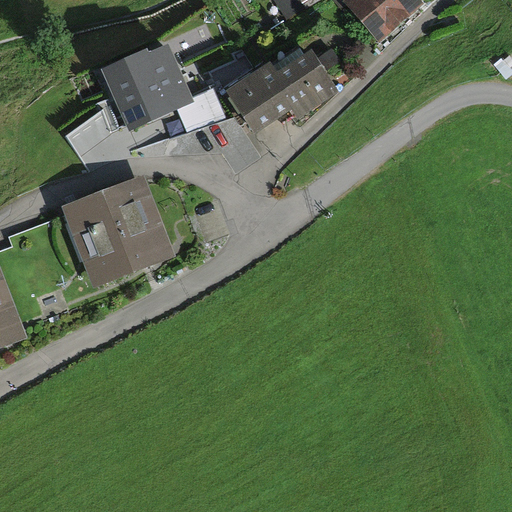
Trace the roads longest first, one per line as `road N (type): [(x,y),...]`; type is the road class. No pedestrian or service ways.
road 1 (residential): [(511,100),(469,95),(439,108),(273,238),(157,310),(0,389)]
road 2 (track): [(444,0),(253,195),(273,238)]
road 3 (track): [(0,233),(57,196),(175,165),(253,195)]
